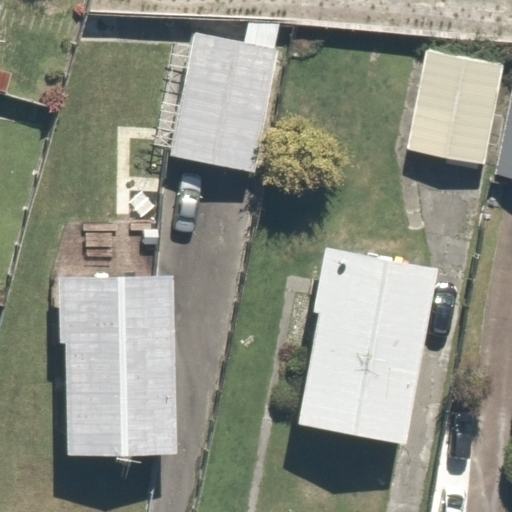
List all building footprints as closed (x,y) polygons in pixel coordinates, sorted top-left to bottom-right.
[(236,33),(184,22),(156,149),(248,170),(280,20),(240,11),(236,33)] [(500,50),(420,32),(397,140),(477,157),(500,50)] [(511,35),(504,34),(500,50),(477,157),(511,164),(511,35)] [(424,256),(310,238),(280,420),(395,439),(424,256)] [(168,265),(40,268),(45,453),(173,450),(168,265)]
